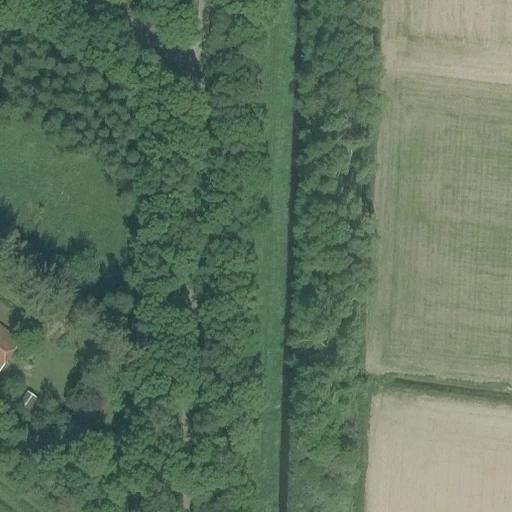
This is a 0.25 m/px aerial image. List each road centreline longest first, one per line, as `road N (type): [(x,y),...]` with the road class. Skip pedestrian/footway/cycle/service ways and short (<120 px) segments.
road 1 (unclassified): [(197,0),(169,511)]
road 2 (track): [(84,0),(193,70)]
